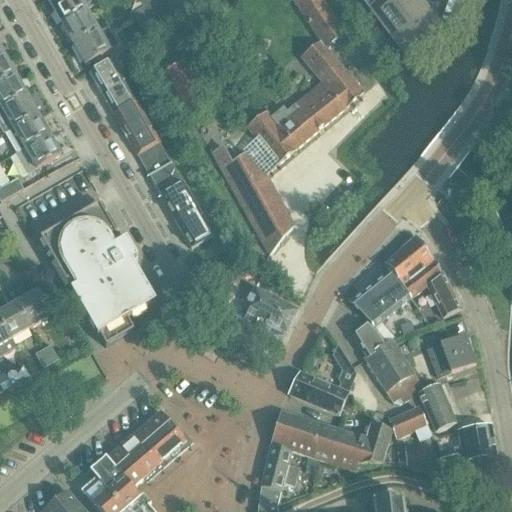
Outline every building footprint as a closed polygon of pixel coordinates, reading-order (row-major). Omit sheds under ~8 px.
[(44,0),(49,8),(63,0),(44,0)] [(63,0),(49,8),(61,28),(85,14),(79,3),(83,0),(63,0)] [(140,0),(138,2),(144,12),(164,0),(140,0)] [(164,0),(144,12),(150,22),(170,10),(164,0)] [(265,179),(362,95),(325,51),(342,35),(320,0),(291,0),(319,45),(302,59),(323,87),(301,104),(294,95),(286,101),(293,110),(286,115),(283,111),(270,121),(266,115),(247,130),(255,141),(241,151),(245,156),(232,165),(222,147),(209,154),(268,259),(292,229),(265,179)] [(365,0),(362,3),(368,12),(391,43),(410,28),(403,18),(423,3),(420,0),(365,0)] [(410,28),(391,43),(405,61),(407,60),(444,32),(423,3),(403,18),(410,28)] [(170,10),(150,22),(156,32),(176,21),(176,20),(170,10)] [(85,14),(61,28),(72,48),(97,34),(85,14)] [(97,34),(72,48),(85,69),(109,55),(117,50),(106,31),(98,35),(97,34)] [(0,61),(0,88),(14,80),(3,60),(0,61)] [(114,118),(135,105),(116,71),(111,64),(89,77),(102,99),(103,99),(114,118)] [(180,67),(165,75),(185,111),(200,103),(180,67)] [(14,80),(0,88),(0,114),(1,114),(26,99),(14,80)] [(12,133),(37,119),(26,99),(1,114),(12,133)] [(138,159),(159,147),(135,105),(114,118),(120,128),(120,129),(119,129),(131,150),(132,151),(133,151),(138,159)] [(12,134),(4,138),(16,158),(24,153),(24,154),(49,139),(37,119),(12,134)] [(24,153),(16,158),(27,178),(35,174),(60,159),(49,139),(24,154),(24,153)] [(160,202),(183,189),(159,147),(138,159),(150,180),(148,181),(160,202)] [(0,191),(0,206),(22,193),(16,183),(0,192),(0,191)] [(190,254),(213,241),(183,189),(160,202),(161,203),(162,202),(180,232),(178,233),(190,254)] [(98,212),(42,245),(54,266),(56,265),(105,351),(133,335),(125,322),(138,315),(144,293),(129,268),(136,263),(132,255),(125,244),(118,248),(110,234),(110,233),(98,212)] [(415,240),(384,268),(390,277),(410,302),(423,293),(425,297),(429,294),(443,322),(460,313),(442,277),(415,240)] [(360,295),(349,307),(369,326),(355,338),(368,359),(364,362),(392,405),(399,408),(417,397),(417,396),(425,393),(392,342),(395,341),(383,325),(385,324),(384,322),(410,302),(390,277),(363,298),(360,295)] [(229,279),(208,320),(234,333),(254,291),(229,279)] [(254,291),(234,333),(276,354),(297,313),(254,291)] [(15,309),(30,334),(48,323),(51,329),(62,323),(51,303),(42,308),(36,297),(15,309)] [(15,309),(0,317),(0,328),(10,346),(10,345),(30,334),(15,309)] [(0,362),(15,354),(10,345),(10,346),(0,328),(0,362)] [(438,381),(475,367),(464,339),(427,353),(438,381)] [(298,376),(289,399),(339,419),(348,396),(356,379),(337,350),(332,362),(341,376),(337,386),(341,388),(339,392),(298,376)] [(51,351),(43,355),(50,369),(58,365),(51,351)] [(43,355),(35,359),(42,373),(50,369),(43,355)] [(0,397),(4,395),(4,394),(13,389),(6,376),(0,378),(0,397)] [(452,394),(408,410),(412,421),(422,417),(427,432),(461,420),(452,394)] [(281,415),(271,449),(292,455),(307,460),(317,463),(317,464),(356,476),(358,469),(382,467),(392,436),(369,429),(366,441),(281,415)] [(161,416),(133,441),(158,470),(186,446),(181,440),(161,416)] [(472,480),(470,463),(495,459),(490,429),(459,435),(462,457),(440,461),(443,481),(452,479),(452,483),(472,480)] [(133,441),(106,464),(132,494),(132,493),(144,483),(145,482),(158,470),(133,441)] [(260,487),(260,489),(281,495),(284,487),(293,490),(298,471),(288,468),(292,455),(271,449),(260,487)] [(424,451),(404,452),(406,474),(426,479),(424,451)] [(307,460),(305,470),(315,473),(317,464),(317,463),(307,460)] [(99,487),(84,499),(95,511),(148,511),(132,493),(132,494),(106,464),(90,477),(99,487)] [(258,508),(258,511),(277,511),(281,495),(260,489),(258,508)] [(80,511),(67,497),(50,511),(80,511)] [(372,511),(403,511),(402,501),(371,505),(372,511)]
